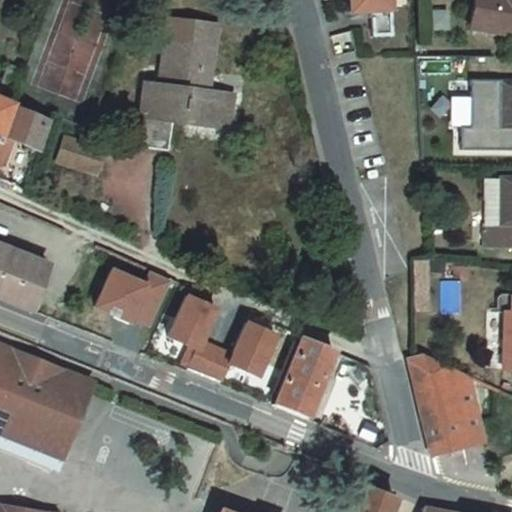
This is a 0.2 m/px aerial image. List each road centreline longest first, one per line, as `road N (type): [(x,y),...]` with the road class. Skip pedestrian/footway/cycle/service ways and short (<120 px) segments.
road 1 (unclassified): [(402,482),(0,317)]
road 2 (residential): [(0,194),(384,361)]
road 3 (residential): [(299,0),(384,361)]
road 4 (residential): [(384,361),(405,460),(402,482)]
